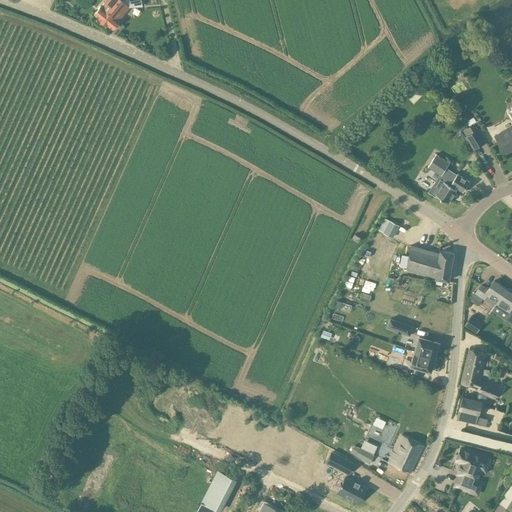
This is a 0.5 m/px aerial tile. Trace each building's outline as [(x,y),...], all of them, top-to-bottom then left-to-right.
[(100,6),(94,14),(112,29),(119,21),(118,20),(129,7),(120,0),(106,0),(101,7),(100,6)] [(405,94),(414,104),(423,95),(421,92),(425,88),(419,81),(405,94)] [(511,126),(495,136),(505,153),(507,153),(506,151),(511,147),(511,109),(507,112),(511,120),(511,119),(511,126)] [(465,137),(473,150),(487,142),(480,128),(478,129),(475,124),(478,123),(475,117),(467,122),(469,126),(462,130),(466,136),(465,137)] [(428,167),(441,175),(429,193),(435,197),(437,195),(441,198),(441,200),(442,201),(443,200),(448,203),(456,190),(456,189),(457,188),(463,192),(469,182),(457,174),(456,176),(446,169),(449,164),(436,155),(428,167)] [(384,233),(393,238),(399,225),(390,220),(384,233)] [(436,279),(449,281),(454,253),(441,251),(440,254),(411,245),(406,269),(436,278),(436,279)] [(494,305),(499,298),(505,288),(494,281),(488,290),(481,285),(475,294),(493,306),(494,305)] [(505,288),(499,298),(494,305),(509,315),(506,319),(511,323),(511,293),(511,291),(509,289),(507,289),(505,288)] [(483,323),(471,315),(464,325),(477,333),(483,323)] [(409,336),(413,327),(390,319),(387,328),(409,336)] [(323,330),(321,336),(326,339),(329,332),(323,330)] [(415,352),(435,358),(439,343),(419,337),(415,352)] [(486,353),(469,349),(462,383),(478,387),(480,388),(478,392),(479,392),(476,398),(463,395),(457,420),(476,424),(483,402),(485,403),(487,396),(496,400),(500,388),(480,380),(486,353)] [(318,351),(314,360),(318,362),(322,352),(318,351)] [(435,358),(415,352),(410,366),(431,372),(432,368),(433,368),(436,360),(434,359),(435,358)] [(388,462),(409,473),(422,446),(401,435),(388,462)] [(355,455),(370,463),(374,455),(359,447),(355,455)] [(485,471),(489,460),(460,449),(455,460),(461,462),(457,473),(454,485),(469,491),(473,479),(475,480),(479,469),(485,471)] [(349,473),(354,464),(331,452),(326,461),(349,473)] [(195,511),(215,511),(217,510),(220,511),(236,480),(217,470),(195,511)] [(358,503),(366,488),(344,477),(337,492),(358,503)]
